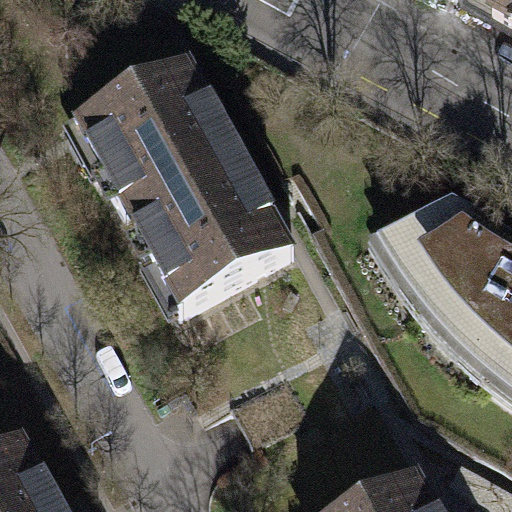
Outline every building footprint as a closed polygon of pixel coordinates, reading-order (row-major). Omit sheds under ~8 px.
[(511,0),(461,0),(464,10),(511,36),(511,0)] [(186,69),(72,132),(183,332),(298,269),(186,69)] [(511,260),(450,225),(374,266),(404,317),(413,311),(430,333),(422,340),(459,380),(467,372),(488,391),(482,398),(511,422),(511,260)] [(55,511),(24,454),(0,467),(0,511),(55,511)] [(435,511),(424,491),(386,511),(435,511)]
